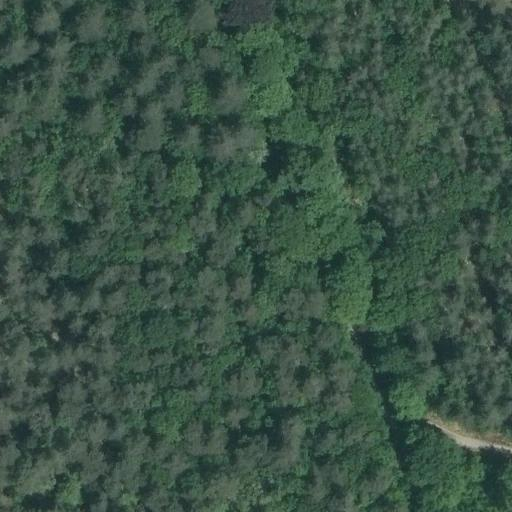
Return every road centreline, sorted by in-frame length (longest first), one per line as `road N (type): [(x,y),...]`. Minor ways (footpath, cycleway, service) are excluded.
road 1 (track): [(215,0),(422,511)]
road 2 (track): [(0,122),(293,198)]
road 3 (track): [(389,425),(511,454)]
